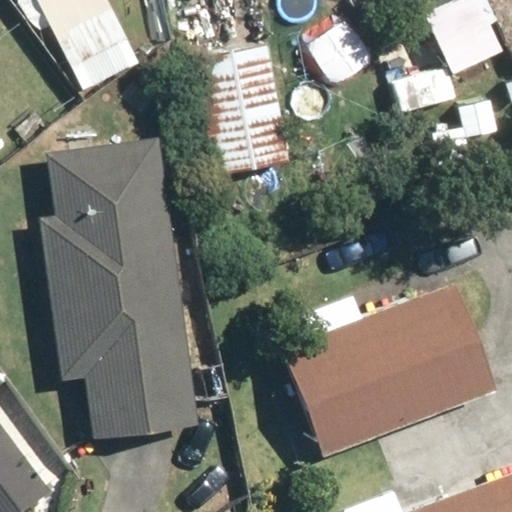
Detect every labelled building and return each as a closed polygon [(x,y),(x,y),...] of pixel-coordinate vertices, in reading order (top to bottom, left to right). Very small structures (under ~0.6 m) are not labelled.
[(473,0),(437,0),(411,9),(434,75),(492,54),(473,0)] [(511,3),(491,15),(511,53),(511,3)] [(253,56),(197,68),(216,155),(272,143),(253,56)] [(84,425),(182,412),(145,151),(47,164),(84,425)] [(283,346),(317,442),(476,386),(442,289),(283,346)] [(0,511),(36,511),(43,507),(0,448),(0,511)] [(511,511),(511,471),(403,511),(511,511)]
